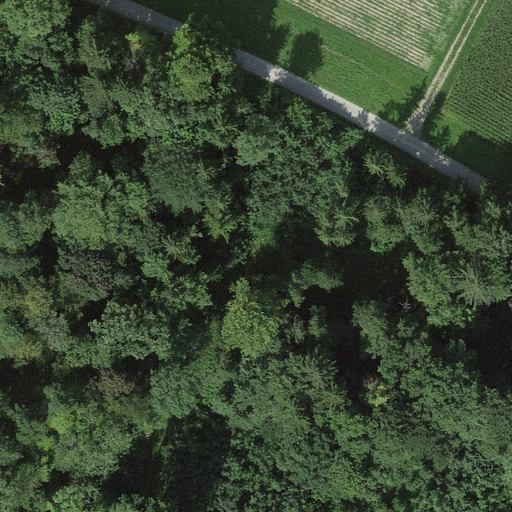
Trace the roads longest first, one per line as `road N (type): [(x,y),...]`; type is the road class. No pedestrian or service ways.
road 1 (track): [(259,75),(133,219),(152,436),(111,511)]
road 2 (residential): [(108,0),(408,145),(511,207)]
road 3 (track): [(408,145),(486,0)]
